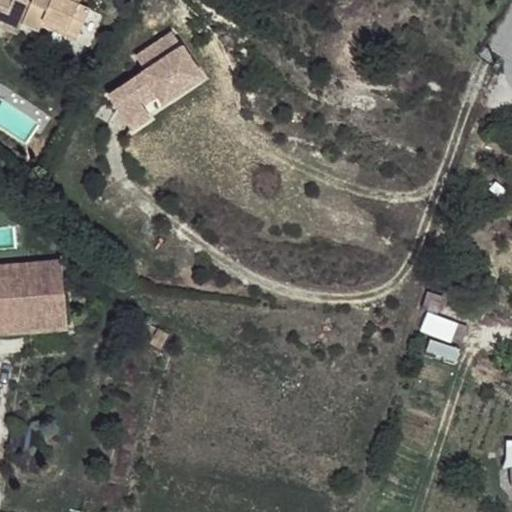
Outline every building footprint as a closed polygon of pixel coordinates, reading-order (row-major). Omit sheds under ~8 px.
[(0,0),(0,21),(3,15),(37,29),(43,20),(78,35),(86,16),(49,0),(39,0),(38,4),(28,0),(0,0)] [(49,0),(86,16),(90,9),(77,3),(78,0),(49,0)] [(172,29),(133,55),(144,71),(106,96),(131,132),(208,81),(172,29)] [(65,255),(21,259),(23,278),(59,275),(62,299),(68,300),(65,255)] [(0,260),(0,317),(11,317),(10,314),(26,311),(28,327),(70,323),(68,300),(62,299),(59,275),(23,278),(21,259),(0,260)] [(11,317),(0,317),(0,329),(28,327),(26,311),(10,314),(11,317)] [(419,331),(434,337),(428,351),(454,363),(469,328),(427,311),(419,331)]
